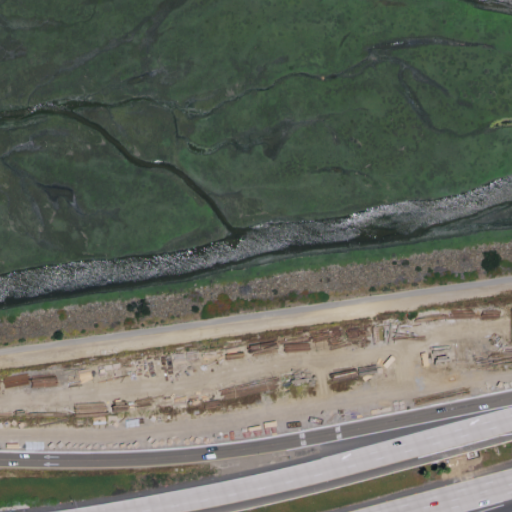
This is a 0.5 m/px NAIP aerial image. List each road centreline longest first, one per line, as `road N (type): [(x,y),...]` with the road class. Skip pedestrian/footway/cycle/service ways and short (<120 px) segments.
road 1 (motorway): [(305,441),(116,463),(0,463)]
road 2 (motorway): [(511,401),(305,441)]
road 3 (motorway): [(405,450),(267,485)]
road 4 (motorway): [(267,485),(135,511)]
